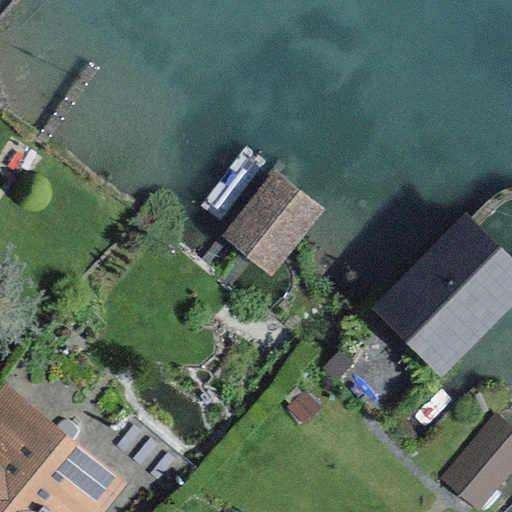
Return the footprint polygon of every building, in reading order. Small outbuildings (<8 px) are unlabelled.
[(303,231),(326,202),(274,162),(221,229),(274,270),(281,260),(303,231)] [(511,245),(480,213),(466,200),(381,287),(371,297),(442,367),(455,353),(511,295),(511,245)] [(348,363),(332,349),(317,366),(333,380),(348,363)] [(98,511),(130,473),(6,375),(0,382),(0,511),(98,511)] [(317,402),(300,386),(282,405),(299,421),(317,402)] [(496,492),(511,472),(511,422),(505,416),(495,408),(440,476),(481,510),(496,492)]
